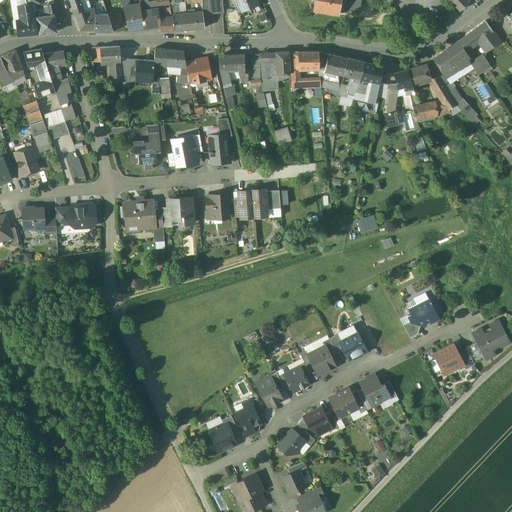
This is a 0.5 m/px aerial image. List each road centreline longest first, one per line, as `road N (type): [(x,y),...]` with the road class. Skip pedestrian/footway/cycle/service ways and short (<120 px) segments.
road 1 (residential): [(195,482),(120,320),(107,188)]
road 2 (residential): [(258,452),(286,413),(323,388),(469,319)]
road 3 (track): [(511,356),(357,511)]
road 4 (track): [(115,301),(324,241)]
road 5 (secondary): [(281,43),(73,39)]
road 6 (residential): [(266,174),(107,188)]
road 7 (residential): [(107,188),(73,39)]
road 8 (secondary): [(419,50),(384,55),(281,43)]
